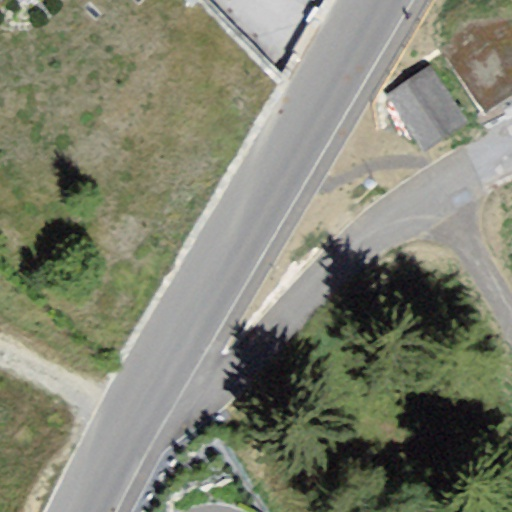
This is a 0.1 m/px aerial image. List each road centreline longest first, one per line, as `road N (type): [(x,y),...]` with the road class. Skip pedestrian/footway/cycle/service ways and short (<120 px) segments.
road 1 (unclassified): [(122,455),(372,0)]
road 2 (residential): [(122,455),(339,256),(511,141)]
